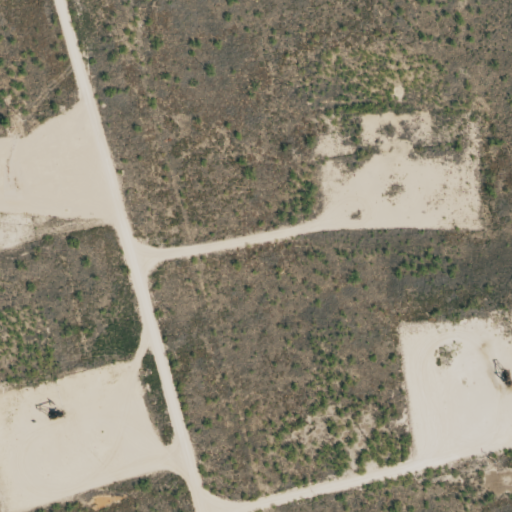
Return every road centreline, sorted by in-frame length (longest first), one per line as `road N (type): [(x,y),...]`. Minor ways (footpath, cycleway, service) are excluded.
road 1 (track): [(58,0),(199,511)]
road 2 (track): [(511,447),(224,511)]
